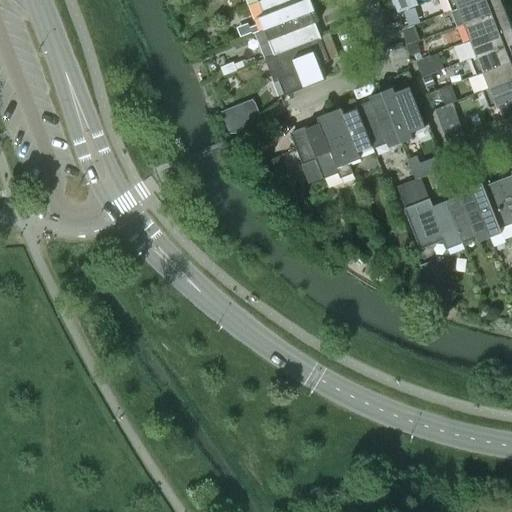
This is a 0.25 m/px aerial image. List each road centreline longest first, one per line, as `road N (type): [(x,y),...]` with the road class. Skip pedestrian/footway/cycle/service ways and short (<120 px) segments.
road 1 (tertiary): [(511,444),(407,420),(317,376),(197,291),(111,194),(35,0)]
road 2 (residential): [(284,114),(373,69),(364,0)]
